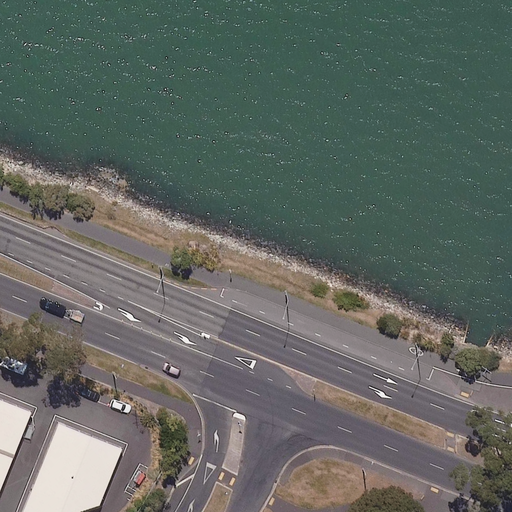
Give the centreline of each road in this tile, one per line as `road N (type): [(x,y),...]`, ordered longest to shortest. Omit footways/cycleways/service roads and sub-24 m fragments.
road 1 (secondary): [(15,237),(427,402),(511,428)]
road 2 (secondary): [(15,237),(134,314),(269,371),(286,405)]
road 3 (secondary): [(511,494),(286,405)]
road 4 (secondary): [(196,368),(0,289)]
road 5 (secondary): [(191,511),(217,439),(213,403),(196,368)]
